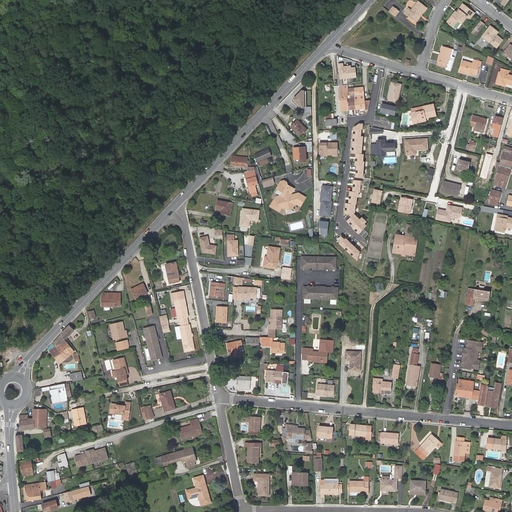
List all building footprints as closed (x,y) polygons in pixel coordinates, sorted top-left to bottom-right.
[(421,14),(422,14),(427,8),(419,1),(412,10),(410,8),(405,14),(408,16),(416,22),(420,16),(419,16),(421,14)] [(457,12),(456,11),(448,21),(453,25),(458,19),(462,22),(467,15),(472,10),(463,3),(459,9),(460,9),(457,12)] [(390,12),(395,17),(399,12),(394,8),(390,12)] [(485,23),(481,20),(475,27),(479,30),(485,23)] [(498,31),(491,26),(483,35),(497,46),(503,39),(496,34),(498,31)] [(454,48),(443,45),(438,64),(447,66),(447,67),(451,69),(454,56),(452,55),(454,48)] [(474,63),(464,60),(461,71),(468,73),(469,71),(478,73),(480,65),(481,65),(482,61),(475,59),(474,63)] [(344,63),(338,64),(340,79),(356,78),(355,68),(352,68),(351,66),(344,67),(344,63)] [(507,82),(511,83),(511,74),(509,74),(510,70),(503,68),(502,72),(500,71),(497,82),(506,85),(507,82)] [(392,82),(389,99),(398,101),(401,84),(392,82)] [(341,111),(348,110),(348,109),(347,96),(348,95),(348,89),(348,88),(347,86),(347,84),(339,85),(341,111)] [(354,101),(355,109),(360,108),(365,108),(365,109),(370,108),(369,100),(364,101),(363,87),(354,88),(355,95),(354,101)] [(348,109),(355,109),(354,101),(355,95),(354,88),(348,88),(348,89),(348,95),(347,96),(348,109)] [(301,92),(291,102),(299,110),(306,108),(311,108),(311,105),(306,105),(306,92),(301,92)] [(382,103),(380,111),(394,115),(396,106),(382,103)] [(424,109),(413,111),(411,112),(413,122),(418,121),(418,120),(426,118),(426,117),(436,115),(433,104),(423,106),(424,109)] [(325,114),(326,126),(329,125),(334,125),(337,125),(337,119),(332,119),(332,114),(325,114)] [(496,115),(493,125),(500,127),(503,117),(496,115)] [(476,122),(475,126),(474,126),(473,129),(484,132),(487,119),(475,116),(473,121),(476,122)] [(302,130),(305,133),(307,130),(297,120),(291,126),(299,133),(302,130)] [(359,122),(353,128),(351,152),(355,153),(354,164),(356,164),(356,179),(353,179),(352,191),(349,191),(348,202),(345,202),(344,212),(349,213),(351,217),(346,222),(359,234),(369,223),(362,216),(360,218),(354,213),(356,192),(360,193),(363,180),(361,179),(360,153),(364,153),(364,123),(359,122)] [(384,129),(369,126),(369,133),(382,136),(384,129)] [(428,149),(427,138),(406,140),(407,154),(415,154),(415,150),(428,149)] [(377,143),(370,144),(370,153),(378,152),(378,156),(383,155),(383,154),(387,154),(386,150),(394,150),(394,143),(383,144),(383,139),(377,139),(377,143)] [(319,154),(326,154),(332,154),(337,154),(337,143),(319,143),(319,154)] [(503,166),(510,168),(511,161),(511,153),(511,148),(505,146),(500,162),(497,161),(495,168),(498,169),(498,168),(502,169),(503,166)] [(304,147),(293,148),(294,160),(300,159),(300,162),(306,162),(304,147)] [(272,156),(268,148),(253,155),(257,164),(260,163),(259,161),(272,156)] [(247,157),(232,156),(231,165),(247,167),(248,161),(246,161),(247,157)] [(470,162),(463,160),(460,170),(467,171),(470,162)] [(505,188),(510,168),(503,166),(502,169),(498,168),(498,169),(493,184),(505,188)] [(257,179),(256,177),(255,171),(248,170),(245,171),(250,193),(256,191),(254,185),(258,184),(257,181),(257,179)] [(262,180),(264,187),(272,185),(273,183),(272,177),(262,180)] [(288,182),(284,181),(281,181),(277,189),(283,192),(281,195),(277,197),(271,206),(280,211),(281,208),(285,207),(288,209),(292,208),(294,205),(298,204),(301,206),(306,198),(306,197),(299,193),(292,195),(292,194),(295,189),(288,185),(288,182)] [(460,187),(443,184),(441,194),(458,198),(460,187)] [(319,214),(329,216),(331,202),(329,202),(332,188),(322,186),(320,200),(321,201),(319,214)] [(370,189),(368,201),(379,203),(382,191),(370,189)] [(491,192),(489,198),(498,201),(500,194),(491,192)] [(401,198),(399,211),(410,213),(412,200),(401,198)] [(232,204),(217,201),(216,209),(221,210),(220,214),(230,215),(232,204)] [(447,212),(446,211),(437,210),(436,219),(449,221),(450,217),(460,219),(462,208),(447,205),(446,210),(448,210),(447,212)] [(259,213),(241,211),(240,228),(248,229),(249,222),(258,223),(259,213)] [(507,219),(507,217),(507,216),(497,214),(494,231),(496,231),(499,217),(507,219)] [(504,232),(505,227),(511,228),(511,218),(507,217),(507,219),(499,217),(496,231),(504,232)] [(329,223),(319,221),(319,234),(328,236),(329,223)] [(408,230),(406,236),(396,235),(393,252),(414,255),(417,238),(410,237),(412,231),(413,231),(413,227),(407,226),(407,230),(408,230)] [(341,232),(339,242),(357,262),(359,250),(341,232)] [(207,236),(199,237),(202,252),(215,254),(216,245),(209,244),(207,236)] [(236,241),(232,241),(232,236),(228,236),(229,241),(227,241),(228,256),(238,255),(237,241),(236,241)] [(265,257),(264,266),(276,268),(279,248),(269,247),(267,257),(265,257)] [(302,256),(301,268),(314,268),(319,269),(322,269),(322,268),(335,268),(336,257),(302,256)] [(179,277),(178,273),(177,274),(175,263),(165,265),(169,284),(179,282),(178,278),(179,277)] [(283,278),(290,279),(291,275),(293,276),(294,273),(291,273),(291,272),(285,271),(283,278)] [(225,283),(211,281),(209,295),(223,296),(225,283)] [(143,284),(131,290),(135,299),(147,293),(143,284)] [(249,296),(250,297),(253,297),(256,297),(256,287),(238,286),(238,287),(238,298),(238,299),(242,299),(242,298),(246,299),(247,298),(247,296),(249,296)] [(317,287),(304,286),(303,298),(337,299),(337,288),(324,287),(317,286),(317,287)] [(442,291),(443,289),(439,289),(437,296),(446,297),(447,292),(442,291)] [(488,301),(490,292),(468,289),(466,304),(473,305),(474,299),(488,301)] [(186,317),(188,316),(186,308),(185,307),(185,306),(186,305),(182,291),(170,294),(172,301),(174,301),(178,319),(179,318),(186,317)] [(101,301),(101,306),(115,306),(120,306),(120,293),(103,293),(101,301)] [(216,306),(216,322),(226,323),(227,307),(216,306)] [(271,313),(271,318),(272,319),(272,321),(271,321),(271,325),(269,325),(269,329),(275,329),(282,329),(282,311),(271,310),(271,313)] [(159,317),(161,326),(168,324),(167,322),(164,322),(163,318),(167,318),(166,315),(159,317)] [(113,339),(125,336),(124,330),(122,322),(110,325),(113,339)] [(181,325),(179,326),(185,351),(193,349),(192,343),(193,343),(189,324),(188,324),(181,325)] [(63,338),(63,339),(66,338),(74,330),(69,326),(69,325),(56,339),(58,340),(59,340),(62,337),(63,338)] [(153,326),(143,328),(151,360),(161,358),(153,326)] [(341,333),(341,344),(349,344),(349,333),(341,333)] [(58,340),(56,339),(47,348),(59,363),(73,351),(63,339),(63,338),(62,337),(59,340),(58,340)] [(253,347),(258,348),(259,338),(247,337),(246,342),(253,343),(253,347)] [(269,337),(260,337),(260,341),(262,342),(262,345),(272,345),(271,352),(284,352),(284,348),(280,348),(280,343),(272,342),(272,337),(269,337)] [(308,359),(311,360),(311,359),(326,360),(327,351),(332,352),(333,340),(322,339),(321,339),(320,352),(312,351),(313,349),(309,349),(308,359)] [(239,340),(237,341),(226,343),(228,352),(231,352),(233,359),(241,357),(243,356),(239,340)] [(122,347),(120,341),(117,342),(119,350),(128,348),(128,347),(128,345),(122,347)] [(463,355),(461,368),(478,371),(480,362),(477,361),(478,352),(481,352),(483,344),(477,343),(476,344),(474,344),(474,342),(468,341),(466,349),(464,349),(464,353),(465,353),(465,355),(463,355)] [(407,384),(417,386),(420,366),(417,366),(419,354),(418,353),(419,348),(413,347),(407,384)] [(351,362),(351,371),(360,371),(360,351),(346,351),(346,360),(353,360),(353,362),(351,362)] [(118,382),(128,380),(126,374),(125,369),(127,368),(124,358),(113,361),(115,371),(117,376),(118,382)] [(432,363),(429,376),(439,378),(441,365),(432,363)] [(270,370),(266,370),(265,382),(275,383),(275,380),(282,380),(282,383),(288,384),(289,372),(283,372),(283,367),(277,367),(277,371),(275,371),(270,370)] [(73,381),(82,380),(80,372),(69,374),(70,379),(72,379),(73,381)] [(250,377),(238,376),(238,385),(244,385),(249,385),(250,385),(250,377)] [(391,389),(392,382),(383,381),(383,379),(374,378),(372,392),(382,393),(382,389),(391,389)] [(460,380),(458,392),(468,393),(470,381),(460,380)] [(455,395),(471,398),(472,392),(474,382),(470,381),(468,393),(458,392),(456,391),(455,395)] [(478,399),(478,404),(485,406),(485,404),(491,405),(491,406),(497,407),(501,383),(495,382),(494,392),(488,391),(489,386),(481,385),(479,393),(478,399)] [(64,384),(64,383),(52,386),(49,386),(50,390),(51,396),(49,397),(50,403),(67,400),(67,399),(66,395),(66,393),(65,387),(64,384)] [(335,385),(318,384),(317,395),(334,396),(335,385)] [(49,386),(35,389),(34,390),(34,396),(43,395),(43,392),(50,390),(49,386)] [(164,412),(175,409),(170,391),(159,394),(164,412)] [(128,419),(131,403),(125,402),(124,405),(111,403),(110,412),(122,414),(121,418),(128,419)] [(141,409),(144,420),(153,417),(150,406),(141,409)] [(75,426),(85,424),(82,408),(72,410),(75,426)] [(34,418),(34,428),(34,429),(46,427),(45,414),(46,414),(46,409),(33,410),(33,416),(34,418)] [(20,430),(34,428),(34,418),(27,419),(27,415),(19,416),(20,430)] [(250,416),(250,423),(249,434),(259,435),(260,417),(250,416)] [(181,438),(190,436),(199,433),(196,424),(198,423),(197,419),(189,421),(191,425),(179,429),(181,438)] [(199,433),(190,436),(190,437),(202,434),(199,423),(198,423),(196,424),(199,433)] [(293,425),(288,424),(288,428),(287,437),(304,439),(311,440),(310,430),(305,430),(305,429),(297,428),(293,427),(293,425)] [(370,426),(350,424),(349,434),(365,436),(365,439),(369,439),(370,426)] [(333,428),(318,426),(317,436),(332,438),(333,428)] [(398,444),(399,434),(382,432),(382,433),(379,433),(378,439),(381,440),(381,443),(398,444)] [(418,449),(426,456),(436,445),(438,448),(442,444),(431,435),(418,449)] [(506,440),(501,439),(488,438),(487,448),(506,450),(507,440),(506,440)] [(464,442),(457,441),(456,441),(454,461),(464,462),(465,452),(467,442),(464,442)] [(261,443),(245,442),(244,447),(248,447),(247,463),(258,464),(258,447),(261,447),(261,443)] [(86,453),(75,456),(78,466),(109,457),(106,447),(94,450),(94,448),(86,450),(86,453)] [(192,448),(155,458),(157,465),(168,463),(185,459),(187,467),(195,465),(194,462),(196,462),(192,448)] [(418,449),(415,452),(423,459),(426,456),(418,449)] [(60,466),(70,464),(67,452),(61,453),(63,461),(59,462),(60,466)] [(314,457),(314,470),(322,470),(321,457),(314,457)] [(19,462),(22,473),(32,471),(30,459),(19,462)] [(135,461),(127,463),(130,478),(136,477),(135,472),(137,471),(135,461)] [(162,469),(165,478),(171,476),(168,467),(162,469)] [(489,486),(500,488),(502,469),(488,467),(487,472),(491,472),(489,486)] [(303,484),(303,485),(308,486),(308,473),(293,473),(292,484),(303,484)] [(269,474),(254,474),(254,480),(254,483),(256,485),(259,485),(258,495),(268,496),(269,474)] [(198,496),(201,506),(211,503),(203,476),(193,478),(196,488),(186,491),(188,499),(198,496)] [(390,477),(382,477),(382,490),(397,491),(397,480),(390,480),(390,477)] [(325,492),(325,493),(338,494),(338,492),(341,493),(342,485),(338,484),(338,483),(325,483),(325,480),(321,480),(320,492),(325,492)] [(369,494),(369,481),(350,481),(350,492),(351,492),(351,495),(361,495),(361,492),(364,492),(364,494),(369,494)] [(411,494),(425,494),(425,481),(411,481),(411,494)] [(39,483),(25,485),(27,501),(41,499),(40,490),(46,489),(45,482),(39,483)] [(64,493),(66,501),(69,501),(69,503),(74,501),(74,499),(91,494),(88,486),(72,491),(64,493)] [(467,488),(465,496),(472,498),(474,490),(467,488)] [(439,499),(456,503),(459,493),(441,489),(439,499)] [(500,503),(502,504),(503,501),(496,499),(495,500),(490,499),(489,501),(485,500),(483,510),(489,511),(497,511),(498,510),(500,503)] [(42,504),(44,511),(56,508),(57,508),(55,501),(54,501),(42,504)]
